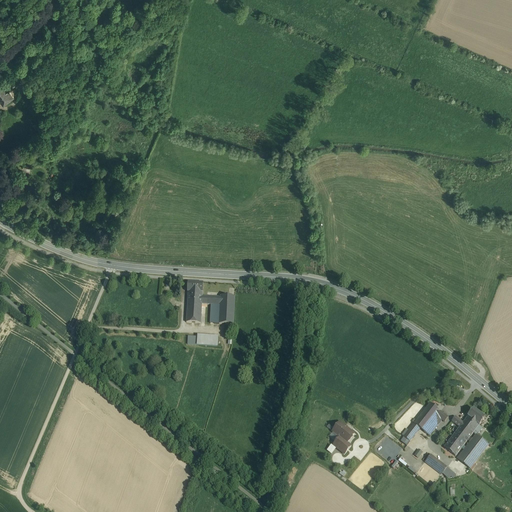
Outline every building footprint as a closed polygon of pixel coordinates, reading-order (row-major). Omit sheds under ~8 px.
[(22,73),(10,82),(16,90),(28,80),(22,73)] [(5,87),(2,83),(0,83),(0,101),(3,106),(14,98),(11,94),(5,87)] [(203,283),(188,282),(187,292),(188,292),(188,302),(202,302),(202,296),(203,293),(203,283)] [(220,297),(202,296),(202,302),(202,305),(211,305),(210,324),(219,325),(220,297)] [(235,297),(220,296),(220,297),(219,325),(234,325),(235,297)] [(202,302),(188,302),(186,323),(201,324),(202,305),(202,302)] [(197,346),(196,349),(219,350),(220,336),(197,334),(197,339),(197,346)] [(430,403),(414,424),(420,429),(424,432),(429,425),(431,427),(437,420),(435,418),(436,416),(440,411),(430,403)] [(485,418),(473,409),(468,417),(479,426),(485,418)] [(448,418),(440,411),(436,416),(442,420),(445,422),(448,418)] [(437,420),(431,427),(429,425),(424,432),(430,436),(439,425),(438,425),(442,420),(436,416),(435,418),(437,420)] [(460,428),(444,448),(456,456),(462,448),(463,446),(468,440),(469,439),(479,426),(468,417),(463,423),(460,428)] [(463,423),(455,417),(452,422),(460,428),(463,423)] [(353,433),(341,423),(333,433),(341,439),(339,442),(349,449),(351,446),(346,442),(353,433)] [(414,424),(404,437),(410,442),(420,429),(414,424)] [(464,450),(457,459),(470,469),(489,445),(476,435),(472,440),(471,442),(466,448),(464,450)] [(339,442),(338,441),(333,446),(344,455),(349,449),(339,442)] [(325,451),(331,454),(334,448),(329,445),(325,451)] [(447,468),(431,455),(425,463),(442,475),(447,468)] [(404,467),(406,464),(399,459),(397,461),(404,467)]
